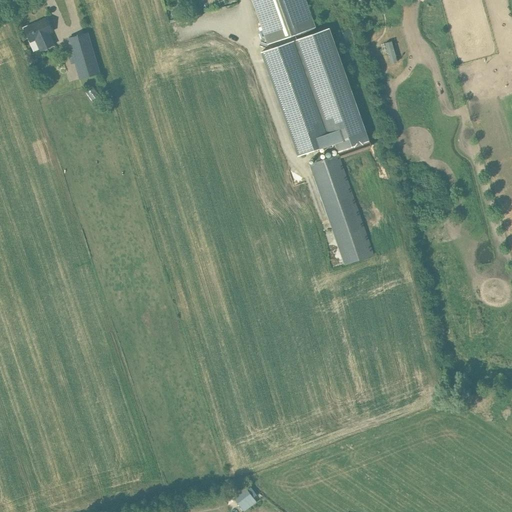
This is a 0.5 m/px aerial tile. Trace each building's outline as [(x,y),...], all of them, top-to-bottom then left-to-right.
[(315,27),(305,0),(252,0),(255,7),(268,44),(315,27)] [(53,31),(47,18),(24,28),(30,41),(36,39),(41,50),(54,45),(49,33),(53,31)] [(335,143),(340,157),(370,147),(329,28),(262,52),(298,156),(335,143)] [(100,72),(87,32),(68,38),(81,78),(100,72)] [(100,97),(92,86),(84,91),(92,103),(100,97)] [(373,255),(338,155),(320,161),(318,156),(313,158),(314,163),(309,165),(345,265),(373,255)] [(233,498),(239,505),(252,496),(253,497),(256,495),(248,485),(244,488),(241,484),(234,490),(236,492),(232,494),(234,497),(233,498)]
